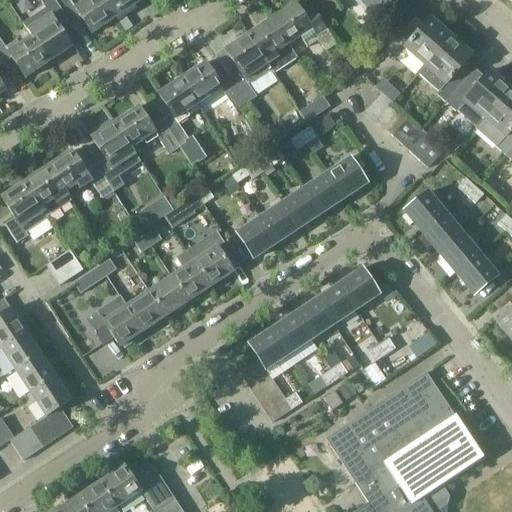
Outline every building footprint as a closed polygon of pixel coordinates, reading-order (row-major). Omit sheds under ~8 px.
[(68,21),(54,0),(41,0),(40,1),(52,18),(41,26),(44,30),(32,38),(48,64),(72,48),(58,28),(68,21)] [(116,20),(102,0),(89,0),(87,2),(85,0),(79,0),(72,5),(69,0),(54,0),(68,21),(78,15),(92,35),(116,20)] [(102,0),(116,20),(139,4),(136,0),(102,0)] [(319,18),(321,23),(340,10),(333,0),(311,0),(308,2),(312,8),(319,18)] [(360,0),(378,20),(400,0),(360,0)] [(272,20),(289,45),(301,37),(304,42),(315,35),(326,52),(337,45),(321,23),(319,18),(312,8),(301,14),(295,5),(272,20)] [(404,49),(424,67),(450,37),(430,19),(417,33),(408,25),(385,51),(395,59),(404,49)] [(289,45),(272,20),(248,35),(268,65),(279,58),(276,54),(289,45)] [(272,72),(268,66),(268,65),(248,35),(225,51),(238,71),(229,78),(246,105),(257,98),(249,87),(272,72)] [(445,104),(467,78),(459,70),(472,56),(450,37),(424,67),(419,73),(440,91),(436,96),(445,104)] [(48,64),(32,38),(20,46),(17,41),(6,49),(0,39),(0,62),(2,65),(12,59),(25,79),(48,64)] [(246,105),(229,78),(218,84),(205,64),(181,80),(198,105),(210,97),(213,102),(224,94),(236,112),(246,105)] [(484,120),(510,90),(489,71),(476,86),(467,78),(445,104),(455,112),(464,102),(484,120)] [(198,105),(181,80),(158,95),(171,115),(162,122),(180,149),(191,167),(198,162),(199,164),(207,159),(193,137),(188,140),(178,125),(189,117),(186,113),(198,105)] [(505,156),(511,147),(511,91),(510,90),(484,120),(475,130),(505,156)] [(375,121),(391,103),(382,95),(366,113),(375,121)] [(307,124),(330,108),(323,98),(300,113),(307,124)] [(391,103),(375,121),(383,129),(399,111),(391,103)] [(180,149),(162,122),(151,128),(138,108),(114,124),(131,149),(144,141),(146,146),(158,138),(169,156),(180,149)] [(399,111),(383,129),(392,137),(408,119),(399,111)] [(301,135),(307,145),(336,126),(329,116),(301,135)] [(408,119),(392,137),(401,145),(417,128),(408,119)] [(131,149),(114,124),(91,139),(105,159),(95,165),(113,193),(123,186),(112,169),(123,161),(120,157),(131,149)] [(417,128),(401,145),(410,154),(426,136),(417,128)] [(307,145),(301,135),(290,142),(297,152),(307,145)] [(426,136),(410,154),(419,162),(435,144),(426,136)] [(435,144),(419,162),(428,170),(444,152),(435,144)] [(113,193),(95,165),(85,173),(71,152),(48,168),(65,193),(77,185),(80,190),(91,182),(102,200),(113,193)] [(272,167),(264,156),(255,163),(262,174),(272,167)] [(327,175),(344,200),(366,185),(350,160),(327,175)] [(246,169),(253,180),(262,174),(255,163),(246,169)] [(71,203),(65,193),(48,168),(24,183),(47,218),(71,203)] [(305,190),(321,215),(344,200),(327,175),(305,190)] [(209,191),(214,199),(237,184),(231,176),(209,191)] [(466,197),(473,189),(464,181),(457,189),(466,197)] [(47,218),(24,183),(1,198),(15,219),(4,226),(16,245),(27,237),(24,233),(47,218)] [(197,196),(203,204),(204,207),(215,200),(214,199),(209,191),(208,189),(197,196)] [(473,189),(466,197),(474,204),(482,197),(473,189)] [(282,205),(299,230),(321,215),(305,190),(282,205)] [(422,234),(445,215),(428,194),(405,213),(422,234)] [(203,204),(197,196),(187,203),(192,211),(203,204)] [(259,220),(276,245),(299,230),(282,205),(259,220)] [(439,255),(462,235),(445,215),(422,234),(439,255)] [(506,233),(511,226),(511,222),(505,216),(497,225),(506,233)] [(276,245),(259,220),(237,235),(253,260),(276,245)] [(146,237),(153,248),(163,242),(156,231),(146,237)] [(457,275),(480,256),(462,235),(439,255),(457,275)] [(153,248),(146,237),(135,244),(142,255),(153,248)] [(194,263),(210,288),(234,273),(217,247),(194,263)] [(53,277),(76,261),(69,251),(46,267),(53,277)] [(210,288),(187,253),(178,259),(185,269),(172,277),(188,303),(210,288)] [(480,256),(457,275),(474,296),(497,277),(480,256)] [(76,261),(53,277),(59,287),(83,271),(76,261)] [(100,267),(107,278),(118,272),(111,261),(100,267)] [(107,278),(100,267),(90,274),(97,285),(107,278)] [(339,286),(356,311),(379,296),(362,271),(339,286)] [(188,303),(172,277),(149,292),(166,318),(188,303)] [(317,301),(333,326),(356,311),(339,286),(317,301)] [(511,341),(511,340),(511,289),(501,299),(509,308),(494,320),(511,341)] [(166,318),(149,292),(126,307),(143,333),(166,318)] [(0,348),(1,349),(26,333),(4,300),(0,302),(0,348)] [(294,316),(311,341),(333,326),(317,301),(294,316)] [(143,333),(126,307),(104,322),(98,312),(87,319),(104,345),(114,338),(120,348),(143,333)] [(272,330),(288,356),(311,341),(294,316),(272,330)] [(288,356),(272,330),(249,345),(259,361),(266,371),(288,356)] [(16,372),(41,356),(26,333),(1,349),(16,372)] [(379,346),(385,356),(395,350),(389,340),(379,346)] [(385,356),(379,346),(369,353),(375,363),(385,356)] [(31,395),(56,378),(41,356),(16,372),(31,395)] [(245,384),(266,371),(259,361),(239,374),(245,384)] [(331,371),(337,381),(347,374),(341,364),(331,371)] [(266,371),(245,384),(252,394),(272,381),(266,371)] [(337,381),(331,371),(321,377),(327,387),(337,381)] [(436,511),(446,504),(448,497),(441,487),(483,459),(427,373),(325,440),(354,484),(368,505),(357,511),(436,511)] [(56,378),(31,395),(46,418),(50,415),(60,408),(71,401),(56,378)] [(259,404),(279,391),(272,381),(252,394),(259,404)] [(265,414),(285,401),(279,391),(259,404),(265,414)] [(332,412),(343,405),(334,392),(323,400),(332,412)] [(285,401),(292,411),(302,404),(295,394),(285,401)] [(285,401),(265,414),(272,424),(292,411),(285,401)] [(60,408),(50,415),(63,435),(73,428),(60,408)] [(50,415),(46,418),(40,422),(53,442),(63,435),(50,415)] [(0,447),(13,438),(0,419),(0,447)] [(53,442),(40,422),(30,428),(43,448),(53,442)] [(43,448),(30,428),(20,435),(33,455),(43,448)] [(33,455),(20,435),(10,441),(23,461),(33,455)] [(101,483),(117,508),(141,492),(154,511),(174,499),(154,469),(134,482),(133,480),(135,479),(128,469),(126,470),(124,467),(101,483)] [(78,497),(87,511),(110,511),(117,508),(101,483),(78,497)] [(55,511),(87,511),(78,497),(55,511)] [(174,499),(154,511),(153,511),(175,511),(180,509),(174,499)]
